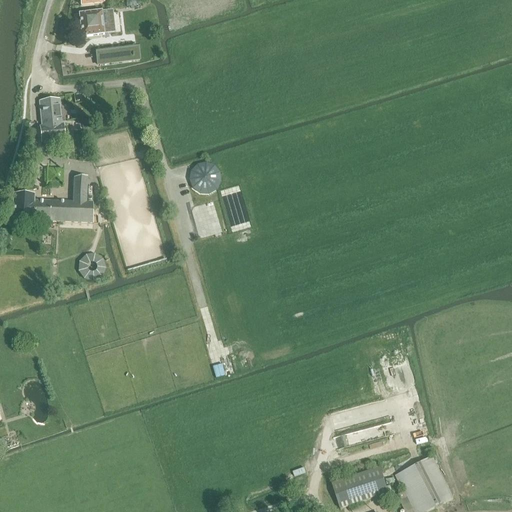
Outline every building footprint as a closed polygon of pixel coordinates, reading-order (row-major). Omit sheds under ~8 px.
[(139,0),(126,2),(126,8),(130,7),(130,9),(136,9),(136,7),(140,6),(139,0)] [(115,33),(112,12),(102,13),(102,11),(79,14),(82,39),(105,36),(104,35),(115,33)] [(127,32),(151,29),(149,13),(125,16),(127,32)] [(139,47),(96,53),(97,67),(141,61),(139,47)] [(59,101),(40,103),(42,128),(40,128),(42,144),(65,142),(63,126),(62,126),(59,101)] [(221,174),(219,170),(215,166),(210,164),(204,164),(199,165),(195,168),(192,172),(190,177),(190,182),(192,187),(195,191),(199,194),(204,195),(209,195),(214,193),(218,190),(221,185),(222,180),(221,174)] [(47,170),(46,186),(63,187),(63,171),(47,170)] [(91,225),(91,204),(87,204),(87,179),(74,180),(73,204),(34,202),(34,197),(14,197),(12,224),(33,224),(33,223),(91,225)] [(228,356),(212,360),(215,372),(231,368),(228,356)] [(427,430),(412,374),(395,378),(411,434),(427,430)] [(404,511),(430,511),(454,500),(433,458),(395,477),(404,493),(397,497),(399,500),(404,511)] [(341,510),(389,495),(380,470),(333,485),(341,510)]
